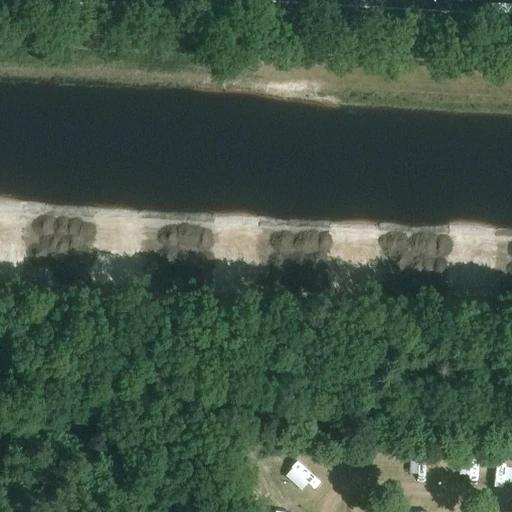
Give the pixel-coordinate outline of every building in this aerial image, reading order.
[(0,263),(12,265),(14,225),(0,223),(0,263)] [(130,270),(132,230),(100,229),(98,269),(130,270)] [(216,274),(248,276),(250,236),(218,234),(216,274)] [(368,241),(336,240),(334,280),(366,281),(368,241)] [(486,247),(454,245),(452,285),(484,287),(486,247)]
